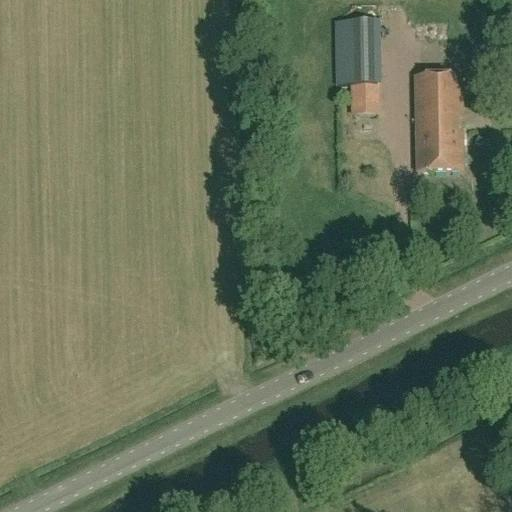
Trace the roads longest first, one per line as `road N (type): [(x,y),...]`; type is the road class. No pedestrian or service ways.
road 1 (unclassified): [(26,511),(511,275)]
road 2 (unclassified): [(242,511),(511,379)]
